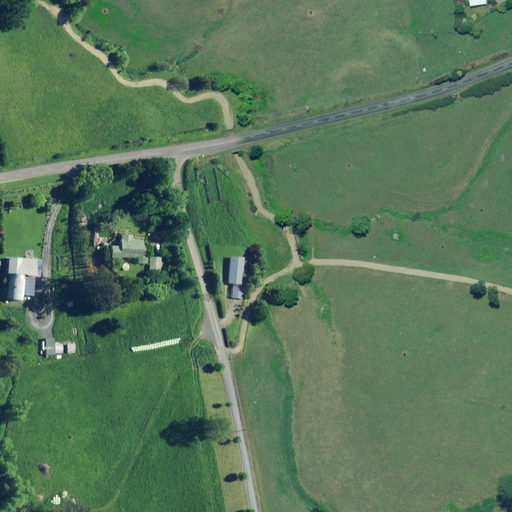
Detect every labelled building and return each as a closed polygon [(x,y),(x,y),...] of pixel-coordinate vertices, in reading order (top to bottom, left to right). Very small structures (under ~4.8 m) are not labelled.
[(131,235),(120,235),(119,246),(110,246),(110,258),(138,258),(137,264),(147,264),(147,255),(142,255),(142,240),(131,240),(131,235)] [(161,257),(150,256),(149,271),(160,272),(161,257)] [(241,258),(228,257),(226,284),(231,284),(230,298),(240,299),(241,289),(239,289),(241,258)] [(23,295),(34,296),(36,276),(42,277),(43,261),(8,258),(6,273),(10,273),(8,300),(22,301),(23,295)] [(75,341),(68,340),(67,353),(75,353),(75,341)] [(62,345),(50,345),(50,354),(62,354),(62,345)]
